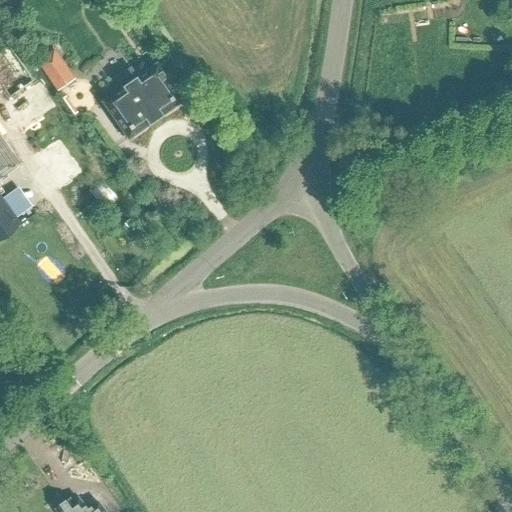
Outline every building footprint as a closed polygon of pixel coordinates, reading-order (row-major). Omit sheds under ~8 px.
[(43,113),(56,104),(37,77),(31,81),(0,35),(0,85),(13,105),(9,108),(23,128),(44,114),(43,113)] [(73,80),(52,50),(35,62),(55,92),(73,80)] [(127,140),(181,102),(155,65),(101,102),(127,140)] [(89,90),(84,82),(80,85),(57,100),(66,113),(90,97),(86,92),(89,90)] [(55,134),(70,160),(97,146),(82,119),(55,134)] [(5,175),(19,165),(0,138),(0,237),(17,226),(0,202),(0,181),(6,177),(5,175)] [(128,220),(123,224),(127,229),(132,225),(128,220)] [(79,466),(94,452),(84,442),(69,456),(79,466)] [(55,511),(102,511),(103,511),(96,502),(86,511),(77,498),(70,503),(68,499),(54,509),(55,511)]
